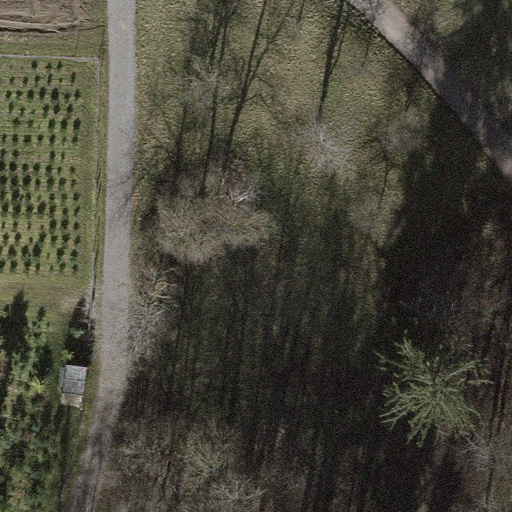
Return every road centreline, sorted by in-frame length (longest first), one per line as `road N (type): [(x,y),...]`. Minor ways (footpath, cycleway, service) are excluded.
road 1 (track): [(72,511),(117,335),(125,0)]
road 2 (track): [(367,0),(511,164)]
